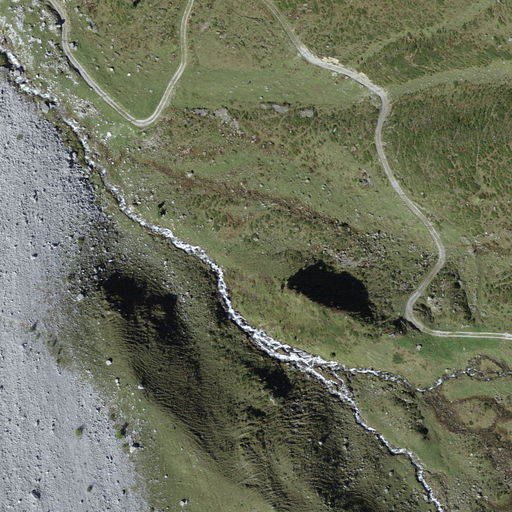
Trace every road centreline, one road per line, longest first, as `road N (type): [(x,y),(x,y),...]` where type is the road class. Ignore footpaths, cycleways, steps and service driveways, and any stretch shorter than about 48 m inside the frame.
road 1 (track): [(511,332),(435,327),(413,316),(413,298),(446,251),(445,238),(384,150),(390,89),(314,53),(272,0)]
road 2 (track): [(190,0),(184,66),(158,111),(143,116),(114,97),(67,43),(60,0)]
